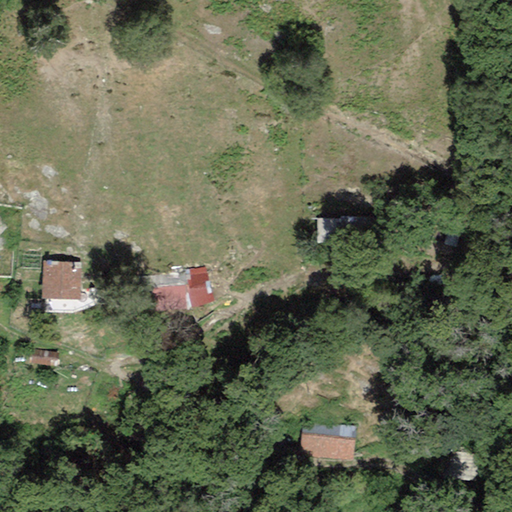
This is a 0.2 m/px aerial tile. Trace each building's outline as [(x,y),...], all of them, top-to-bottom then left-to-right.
[(363,221),(317,220),(317,247),(363,247),(363,221)] [(42,263),(39,303),(79,307),(82,267),(42,263)] [(211,268),(189,270),(191,306),(214,304),(211,268)] [(186,278),(146,278),(146,314),(186,314),(186,278)] [(302,422),(298,456),(349,462),(353,427),(302,422)]
